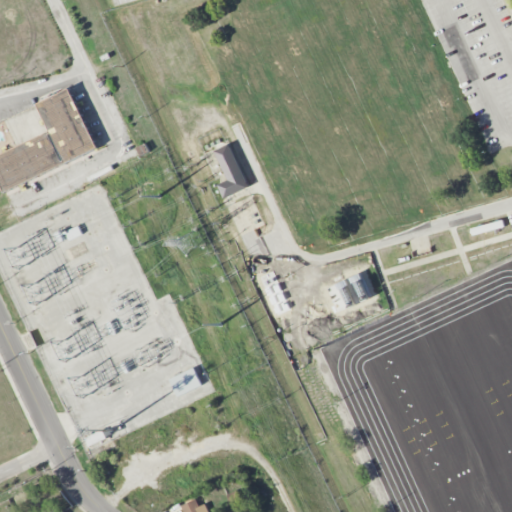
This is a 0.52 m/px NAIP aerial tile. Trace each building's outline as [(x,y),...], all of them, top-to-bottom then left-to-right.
[(271,0),(250,10),(268,51),(230,68),(247,105),(278,91),(283,103),(254,117),(270,152),(308,135),(314,148),(275,165),(291,201),(318,189),(325,206),(337,200),(347,222),(358,217),(382,206),(365,169),(376,164),(385,160),(402,197),(432,183),(437,181),(426,157),(438,152),(430,136),(451,127),(435,91),(395,109),(392,103),(389,97),(427,80),(411,43),(381,57),(378,50),(375,44),(406,30),(392,0),(378,0),(352,12),(346,0),(302,0),(312,21),(304,24),(300,26),(287,0),(271,0)] [(36,102),(50,133),(0,155),(0,181),(5,192),(98,150),(69,87),(36,102)] [(249,188),(230,144),(215,151),(229,180),(219,185),(225,199),(249,188)] [(180,395),(172,378),(196,366),(204,383),(180,395)] [(91,445),(87,437),(104,428),(108,436),(91,445)] [(209,511),(205,504),(199,506),(196,499),(181,506),(184,511),(209,511)]
